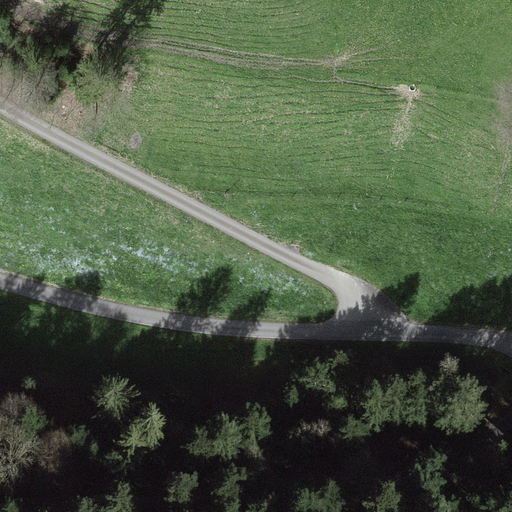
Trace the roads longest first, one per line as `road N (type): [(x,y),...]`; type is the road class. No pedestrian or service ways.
road 1 (unclassified): [(511,422),(435,454),(337,470),(0,494)]
road 2 (unclassified): [(0,283),(116,316),(511,342)]
